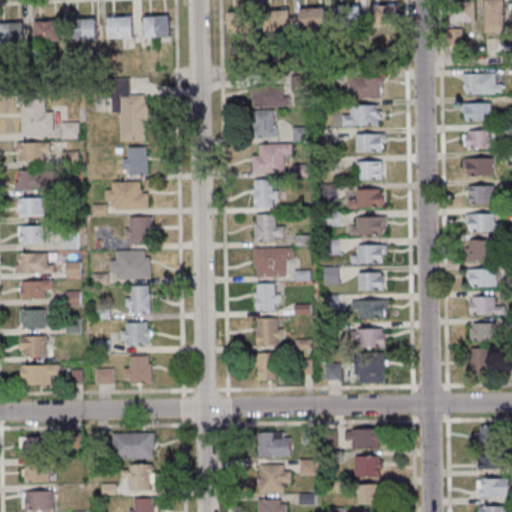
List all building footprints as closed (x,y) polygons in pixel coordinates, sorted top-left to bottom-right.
[(473,0),(474,21),(449,22),(448,1),(473,0)] [(483,0),(484,32),(502,32),(502,0),(483,0)] [(358,5),(358,26),(334,27),(334,6),(335,6),(335,4),(341,4),(341,5),(350,5),(350,3),(356,3),(356,5),(358,5)] [(394,3),(395,24),(370,25),(369,4),(394,3)] [(321,6),(322,28),(299,29),(298,8),(321,6)] [(262,10),(263,31),(288,30),(287,9),(262,10)] [(225,11),(226,32),(251,31),(250,10),(225,11)] [(129,15),(131,36),(107,38),(105,17),(129,15)] [(166,15),(167,35),(143,37),(142,16),(166,15)] [(93,17),(94,38),(70,40),(69,19),(93,17)] [(57,20),(58,40),(33,41),(32,21),(57,20)] [(0,22),(0,51),(7,51),(7,43),(21,42),(20,22),(0,22)] [(460,28),(461,45),(443,46),(442,29),(460,28)] [(460,73),(481,73),(481,72),(494,72),(494,83),(501,83),(501,92),(494,92),(494,94),(479,94),(479,93),(465,93),(464,81),(460,81),(460,73)] [(288,92),(288,74),(307,74),(307,91),(291,91),(291,92),(288,92)] [(333,84),(333,74),(317,75),(317,84),(333,84)] [(347,77),(381,76),(381,84),(378,84),(379,97),(347,98),(347,96),(339,96),(338,89),(348,89),(347,77)] [(109,78),(127,78),(128,95),(142,95),(142,103),(146,103),(146,122),(143,122),(143,140),(119,140),(118,112),(110,112),(109,78)] [(248,86),(267,86),(267,85),(281,85),(281,96),(287,96),(287,105),(282,105),(282,106),(259,106),(259,107),(255,107),(255,106),(253,106),(253,107),(251,107),(251,93),(248,93),(248,86)] [(13,91),(43,90),(43,111),(51,111),(52,132),(43,132),(43,134),(19,135),(18,106),(13,106),(13,91)] [(463,112),(463,121),(490,121),(490,102),(460,102),(460,112),(463,112)] [(348,114),(348,105),(376,104),(376,110),(380,110),(380,119),(377,119),(377,124),(340,124),(340,114),(348,114)] [(250,110),(271,109),(271,127),(275,127),(275,137),(253,137),(253,128),(250,128),(250,110)] [(59,122),(59,139),(77,138),(77,122),(59,122)] [(291,126),(291,141),(306,141),(306,126),(291,126)] [(466,130),(466,134),(464,133),(464,148),(489,148),(489,138),(495,138),(495,130),(489,130),(466,130)] [(353,134),(354,151),(380,151),(379,142),(383,142),(383,133),(353,134)] [(16,142),(17,160),(42,160),(42,152),(48,152),(48,141),(16,142)] [(256,143),(257,155),(250,155),(250,173),(283,172),(282,154),(290,154),(290,143),(256,143)] [(126,147),(144,146),(144,155),(146,155),(146,174),(127,175),(127,167),(121,167),(121,158),(126,158),(126,147)] [(59,151),(60,166),(77,165),(77,151),(59,151)] [(334,171),(334,155),(319,155),(320,172),(334,171)] [(461,158),(491,157),(491,175),(464,176),(463,173),(462,169),(464,167),(461,167),(461,158)] [(354,161),(354,179),(381,179),(381,177),(384,177),(384,162),(382,162),(382,160),(354,161)] [(290,164),(290,178),(307,178),(307,164),(290,164)] [(16,170),(17,181),(12,181),(12,190),(59,189),(59,169),(16,170)] [(252,179),(270,178),(270,190),(276,190),(276,199),(271,199),(271,206),(252,207),(252,193),(250,193),(250,188),(252,188),(252,179)] [(110,181),(138,180),(138,188),(140,188),(140,192),(147,192),(147,209),(114,209),(114,206),(110,206),(110,200),(104,200),(104,190),(110,190),(110,181)] [(334,182),(335,199),(320,200),(320,183),(334,182)] [(466,186),(466,203),(492,203),(492,185),(466,186)] [(355,198),(354,189),(378,188),(378,191),(380,191),(381,206),(346,207),(346,198),(355,198)] [(15,197),(43,197),(43,198),(48,198),(48,207),(43,207),(43,216),(21,216),(21,217),(17,217),(17,211),(16,211),(15,197)] [(105,204),(105,214),(90,214),(90,204),(105,204)] [(336,211),(336,225),(321,226),(321,211),(336,211)] [(463,214),(493,213),(493,222),(500,222),(500,231),(467,232),(467,229),(465,229),(465,223),(463,223),(463,214)] [(255,222),(255,214),(274,214),(274,226),(282,225),(282,236),(274,237),(274,241),(252,242),(252,222),(255,222)] [(127,216),(149,216),(150,229),(145,229),(146,244),(128,244),(128,236),(123,236),(123,228),(127,228),(127,216)] [(355,225),(354,216),(384,216),(384,225),(381,225),(382,227),(382,230),(381,232),(381,234),(348,235),(348,225),(355,225)] [(18,243),(17,241),(17,237),(17,236),(16,236),(15,225),(42,225),(42,242),(18,243)] [(61,249),(62,230),(76,230),(76,249),(61,249)] [(293,238),(293,235),(308,234),(308,245),(292,246),(292,238),(293,238)] [(336,239),(337,254),(323,254),(322,239),(336,239)] [(467,248),(462,248),(462,261),(469,261),(469,260),(476,260),(476,259),(484,259),(484,240),(475,240),(475,239),(467,239),(467,248)] [(355,244),(355,254),(349,254),(349,262),(381,262),(381,253),(385,253),(385,244),(355,244)] [(251,247),(256,247),(256,248),(291,247),(291,260),(284,260),(284,276),(258,276),(259,278),(255,278),(255,267),(251,267),(251,247)] [(143,249),(143,257),(148,257),(148,278),(115,278),(115,272),(108,273),(108,260),(114,260),(114,250),(143,249)] [(17,253),(45,253),(45,265),(52,264),(52,272),(14,273),(13,265),(17,264),(17,253)] [(64,261),(64,276),(78,276),(78,261),(64,261)] [(337,266),(338,283),(322,284),(322,266),(337,266)] [(464,278),(463,268),(495,268),(495,286),(467,286),(467,278),(464,278)] [(292,270),(292,280),(309,280),(309,269),(292,270)] [(356,272),(356,290),(382,290),(382,274),(379,274),(379,271),(356,272)] [(91,273),(91,284),(106,284),(106,273),(91,273)] [(19,281),(19,282),(19,283),(19,285),(20,287),(18,287),(19,291),(18,292),(17,295),(18,297),(18,299),(43,298),(43,289),(50,289),(50,280),(19,281)] [(255,283),(273,282),(273,294),(278,294),(278,302),(273,302),(273,310),(254,311),(254,297),(252,297),(252,291),(255,291),(255,283)] [(128,285),(147,285),(147,293),(148,293),(148,313),(129,313),(129,306),(123,306),(123,297),(128,297),(128,285)] [(64,291),(64,305),(78,305),(78,291),(64,291)] [(336,294),(337,310),(323,311),(322,295),(336,294)] [(470,301),(470,296),(493,296),(494,306),(503,306),(503,314),(468,315),(467,301),(470,301)] [(349,300),(386,299),(386,308),(382,308),(384,311),(384,314),(382,315),(382,317),(370,317),(370,318),(357,318),(356,309),(350,309),(349,300)] [(293,304),(293,315),(309,315),(309,304),(293,304)] [(92,319),(92,308),(108,308),(108,319),(92,319)] [(18,309),(43,309),(43,317),(51,317),(51,326),(44,326),(44,327),(20,327),(20,323),(18,323),(18,309)] [(64,318),(64,333),(79,333),(79,318),(64,318)] [(255,318),(275,318),(275,328),(282,328),(282,339),(276,339),(276,346),(254,347),(254,327),(255,327),(255,318)] [(118,330),(124,330),(124,322),(145,322),(145,329),(148,329),(148,338),(145,338),(145,344),(125,345),(125,339),(118,339),(118,330)] [(337,322),(337,333),(323,333),(323,323),(337,322)] [(493,323),(494,341),(468,341),(468,323),(493,323)] [(354,329),(381,328),(381,332),(383,332),(384,347),(355,347),(355,339),(350,339),(349,331),(354,331),(354,329)] [(44,335),(45,356),(21,356),(21,350),(18,350),(18,336),(44,335)] [(293,339),(293,350),(310,350),(310,339),(293,339)] [(108,340),(108,353),(93,354),(93,340),(108,340)] [(468,356),(466,356),(466,362),(469,362),(469,375),(493,374),(493,360),(487,360),(487,347),(468,348),(468,356)] [(256,380),(274,380),(274,372),(280,372),(279,363),(274,364),(274,352),(252,352),(252,366),(256,366),(256,380)] [(382,352),(382,358),(384,358),(384,366),(381,366),(382,382),(357,383),(357,375),(352,375),(351,353),(382,352)] [(127,368),(127,355),(146,355),(146,363),(149,363),(149,383),(128,383),(128,378),(122,378),(122,368),(127,368)] [(311,359),(311,375),(300,375),(299,360),(311,359)] [(323,363),(323,380),(339,380),(339,363),(323,363)] [(19,365),(57,365),(57,375),(49,375),(49,384),(19,385),(19,365)] [(80,367),(80,384),(63,384),(63,367),(80,367)] [(94,369),(94,384),(112,384),(112,369),(94,369)] [(477,432),(475,432),(476,447),(503,446),(503,425),(477,426),(477,432)] [(350,431),(350,429),(377,428),(377,436),(380,436),(380,445),(377,445),(377,449),(352,449),(352,440),(343,441),(343,431),(350,431)] [(300,429),(300,445),(311,445),(311,429),(300,429)] [(105,430),(106,447),(94,448),(94,430),(105,430)] [(335,431),(335,446),(325,446),(325,431),(335,431)] [(81,432),(82,447),(70,447),(69,432),(81,432)] [(110,433),(153,432),(153,449),(151,449),(151,458),(111,459),(110,433)] [(256,432),(256,457),(289,457),(289,438),(281,438),(281,432),(256,432)] [(21,437),(21,453),(49,453),(49,436),(21,437)] [(340,451),(341,462),(326,462),(326,451),(340,451)] [(478,461),(476,461),(476,469),(511,468),(511,451),(478,451),(478,461)] [(353,456),(353,477),(378,477),(378,468),(380,468),(380,461),(378,461),(378,456),(353,456)] [(298,460),(298,474),(313,474),(313,459),(298,460)] [(22,465),(23,475),(22,476),(22,480),(23,482),(47,482),(46,464),(22,465)] [(128,469),(127,464),(150,464),(150,474),(148,474),(149,490),(128,490),(128,476),(119,476),(119,469),(128,469)] [(257,465),(282,464),(282,471),(289,471),(289,483),(282,483),(282,493),(257,493),(257,465)] [(480,479),(480,488),(478,488),(476,491),(476,494),(479,497),(508,497),(508,496),(511,496),(511,487),(507,488),(507,479),(480,479)] [(326,480),(326,490),(341,490),(341,480),(326,480)] [(114,483),(114,495),(100,495),(100,484),(114,483)] [(358,504),(381,504),(381,490),(378,490),(378,484),(358,484),(358,504)] [(23,491),(23,510),(52,509),(51,491),(23,491)] [(297,494),(297,505),(313,504),(313,494),(297,494)] [(132,498),(150,498),(150,506),(152,506),(152,511),(127,511),(127,510),(132,510),(132,498)] [(256,511),(256,500),(278,499),(278,504),(284,504),(284,511),(256,511)]
